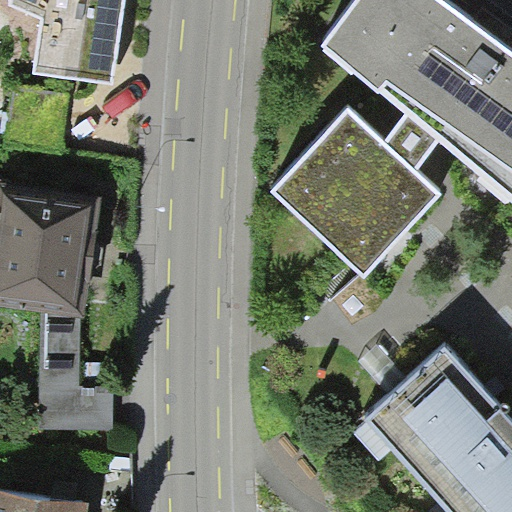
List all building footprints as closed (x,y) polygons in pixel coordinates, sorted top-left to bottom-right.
[(31,75),(112,87),(124,0),(13,0),(13,5),(40,19),(31,75)] [(447,0),(358,0),(323,45),(409,110),(388,142),(351,111),(274,191),(363,276),(440,196),(415,172),(443,135),(511,187),(511,47),(508,44),(447,0)] [(70,95),(18,88),(11,143),(63,150),(70,95)] [(33,422),(114,432),(120,364),(81,362),(104,197),(0,182),(0,308),(45,314),(33,422)] [(441,511),(511,511),(511,429),(450,361),(370,433),(441,511)] [(85,511),(0,502),(0,511),(85,511)]
